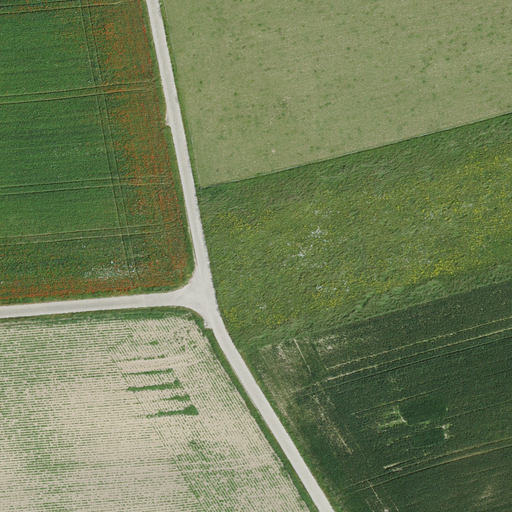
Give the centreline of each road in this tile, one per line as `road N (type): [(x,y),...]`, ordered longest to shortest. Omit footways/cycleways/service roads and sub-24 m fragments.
road 1 (track): [(152,0),(206,290)]
road 2 (track): [(206,290),(216,325),(326,511)]
road 3 (track): [(0,307),(206,290)]
